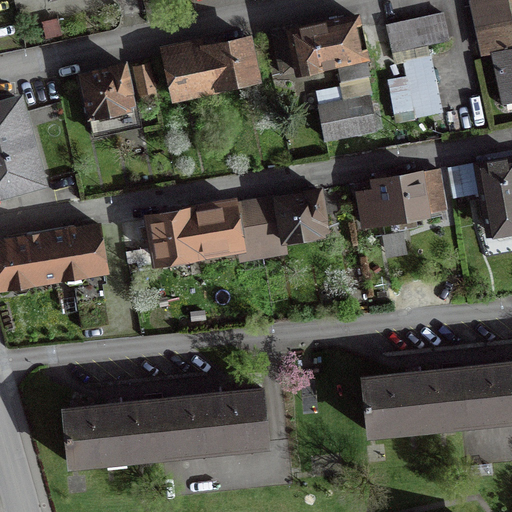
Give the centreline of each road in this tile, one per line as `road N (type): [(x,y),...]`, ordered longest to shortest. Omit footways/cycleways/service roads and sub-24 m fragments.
road 1 (residential): [(0,358),(511,308)]
road 2 (residential): [(0,228),(447,149)]
road 3 (residential): [(0,72),(318,0)]
